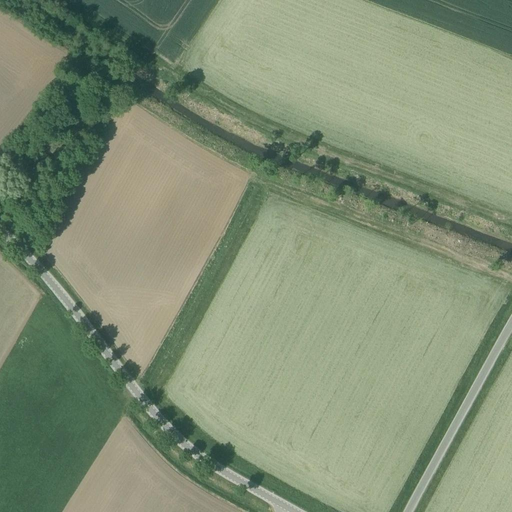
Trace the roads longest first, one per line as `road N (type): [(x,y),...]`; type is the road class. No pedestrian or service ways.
road 1 (residential): [(0,230),(169,430),(203,461),(291,511)]
road 2 (unclassified): [(511,322),(409,511)]
